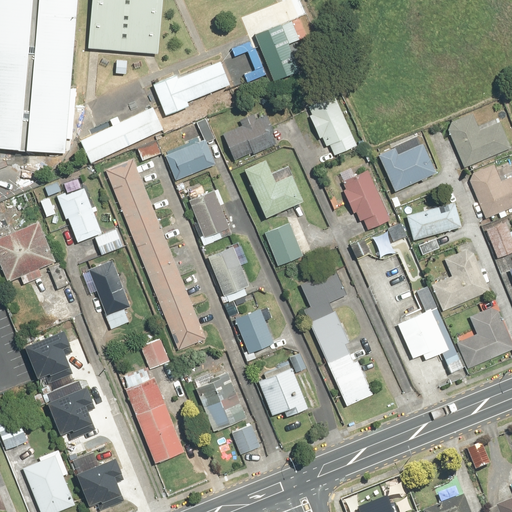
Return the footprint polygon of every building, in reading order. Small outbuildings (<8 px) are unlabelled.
[(0,0),(0,141),(64,147),(74,0),(0,0)] [(162,0),(92,0),(89,43),(158,49),(162,0)] [(214,44),(150,73),(164,106),(229,78),(214,44)] [(355,146),(332,95),(306,107),(310,115),(307,116),(317,139),(321,138),(325,147),(328,145),(332,156),(355,146)] [(152,98),(75,132),(88,161),(165,128),(152,98)] [(240,126),(221,134),(232,161),(251,153),(251,155),(282,142),(270,113),(254,120),(252,115),(238,120),(240,126)] [(449,122),(446,131),(462,168),(510,148),(499,121),(478,130),(470,114),(449,122)] [(207,122),(198,126),(206,142),(214,138),(207,122)] [(203,139),(163,155),(174,181),(214,166),(203,139)] [(155,140),(137,146),(142,161),(160,154),(155,140)] [(433,174),(420,144),(395,155),(392,148),(376,155),(393,191),(433,174)] [(132,158),(103,169),(176,351),(205,339),(132,158)] [(262,160),(240,170),(262,219),(300,202),(288,176),(272,183),(262,160)] [(511,206),(511,175),(499,181),(492,165),(471,173),(468,181),(484,219),(511,206)] [(388,221),(366,170),(341,181),(344,189),(341,191),(351,214),(355,212),(359,221),(362,220),(366,230),(388,221)] [(99,234),(82,189),(55,199),(63,220),(66,219),(75,243),(99,234)] [(212,190),(186,200),(202,238),(228,228),(212,190)] [(452,203),(404,216),(410,242),(459,229),(452,203)] [(504,221),(484,228),(496,259),(511,253),(511,230),(509,232),(504,221)] [(37,222),(0,237),(0,270),(5,283),(18,278),(22,285),(40,278),(37,270),(54,263),(37,222)] [(287,223),(262,233),(276,267),(301,257),(287,223)] [(114,229),(92,237),(99,256),(121,247),(114,229)] [(365,239),(350,246),(356,258),(371,251),(365,239)] [(230,247),(205,257),(222,297),(247,287),(230,247)] [(452,276),(432,285),(443,311),(490,291),(474,253),(468,250),(445,259),(452,276)] [(110,260),(86,269),(109,330),(127,323),(122,310),(128,308),(110,260)] [(62,262),(48,266),(56,289),(70,284),(62,262)] [(333,269),(298,285),(308,308),(302,310),(344,407),(371,395),(355,361),(351,363),(343,344),(347,342),(333,310),(331,311),(327,303),(345,295),(333,269)] [(434,307),(395,323),(410,359),(420,354),(423,360),(439,354),(448,374),(464,368),(457,352),(454,353),(434,307)] [(477,334),(457,343),(468,369),(511,349),(511,342),(498,311),(491,307),(470,317),(477,334)] [(258,309),(232,319),(246,354),(272,344),(258,309)] [(43,311),(23,320),(27,330),(47,320),(43,311)] [(24,340),(36,374),(43,371),(47,381),(73,371),(66,351),(72,349),(64,326),(24,340)] [(159,339),(139,347),(148,369),(168,361),(159,339)] [(302,352),(289,358),(296,373),(308,367),(302,352)] [(290,367),(255,381),(269,416),(282,411),(284,418),(306,409),(290,367)] [(227,373),(193,387),(211,432),(245,418),(227,373)] [(148,375),(120,388),(154,462),(181,449),(148,375)] [(45,395),(58,428),(65,426),(68,435),(94,426),(87,406),(94,403),(85,380),(45,395)] [(42,393),(33,396),(38,407),(46,404),(42,393)] [(1,412),(0,412),(0,433),(6,448),(16,444),(1,412)] [(251,424),(230,433),(239,455),(260,446),(251,424)] [(480,443),(465,449),(474,471),(489,465),(480,443)] [(38,461),(21,468),(37,511),(57,511),(73,506),(61,475),(66,474),(57,450),(37,458),(38,461)] [(77,467),(89,501),(96,498),(99,508),(126,498),(118,479),(125,476),(116,453),(77,467)] [(394,511),(388,495),(361,505),(363,511),(394,511)] [(467,511),(462,496),(421,511),(420,511),(467,511)] [(511,511),(511,499),(486,510),(486,511),(511,511)]
